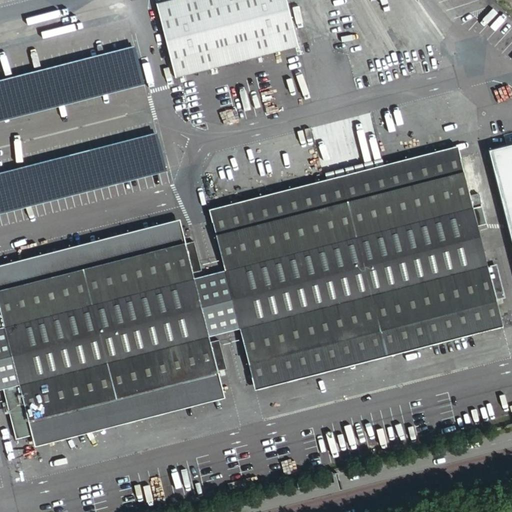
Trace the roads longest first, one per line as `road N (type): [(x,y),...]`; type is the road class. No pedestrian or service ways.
road 1 (primary): [(511,439),(227,511)]
road 2 (unknown): [(185,176),(248,404)]
road 3 (unknown): [(167,111),(0,147)]
road 4 (primary): [(371,511),(511,476)]
